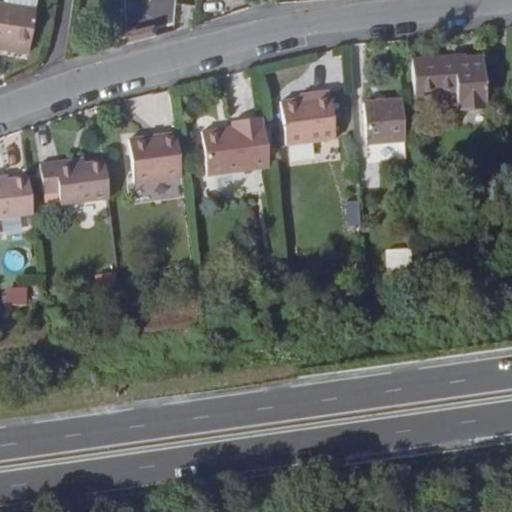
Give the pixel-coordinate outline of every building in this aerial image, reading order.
[(0,48),(12,50),(19,11),(0,7),(0,48)] [(12,50),(0,48),(0,57),(10,60),(12,50)] [(457,108),(485,106),(481,55),(453,57),(453,55),(409,57),(412,93),(456,91),(457,108)] [(310,101),(297,102),(278,105),(283,148),(334,141),(327,93),(308,94),(310,101)] [(365,141),(404,138),(400,98),(363,100),(365,141)] [(203,178),(266,170),(260,119),(227,124),(228,131),(198,134),(203,178)] [(131,183),(179,178),(173,135),(125,142),(131,183)] [(79,159),(62,161),(64,168),(80,166),(79,159)] [(69,202),(106,197),(102,163),(80,166),(64,168),(62,161),(46,163),(50,194),(68,191),(69,202)] [(0,221),(31,217),(26,180),(0,183),(0,221)] [(5,288),(6,305),(28,304),(27,287),(5,288)]
